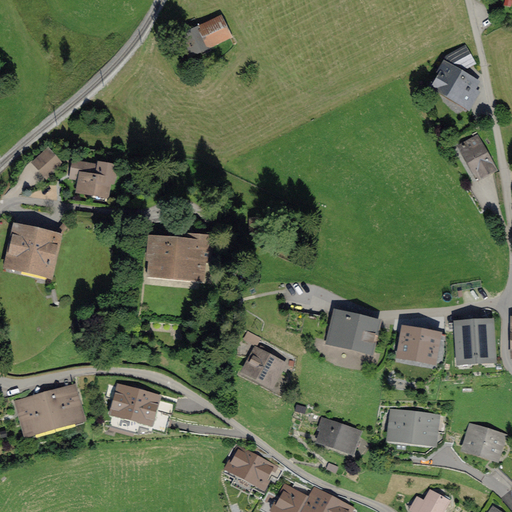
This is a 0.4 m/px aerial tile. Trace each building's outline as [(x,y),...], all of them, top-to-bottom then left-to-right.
[(487,0),(485,1),(493,15),(506,7),(501,0),(487,0)] [(219,18),(199,28),(208,45),(228,35),(219,18)] [(190,54),(208,45),(199,28),(182,36),(190,54)] [(453,72),(457,75),(460,70),(472,63),(464,49),(448,58),(445,63),(455,69),(453,72)] [(474,95),(469,92),(473,84),(457,75),(453,72),(455,69),(445,63),(443,67),(446,69),(436,87),(450,95),(452,91),(465,98),(462,102),(469,105),(474,95)] [(465,159),(477,180),(493,170),(476,139),(462,147),(468,158),(465,159)] [(59,165),(47,152),(36,162),(48,176),(59,165)] [(79,190),(106,195),(109,181),(99,179),(100,174),(90,172),(91,167),(75,164),(73,174),(81,176),(79,190)] [(252,232),(265,232),(265,223),(252,223),(252,232)] [(10,265),(48,274),(56,240),(18,231),(10,265)] [(208,260),(209,241),(188,239),(188,245),(153,242),(151,272),(168,273),(168,277),(200,280),(201,259),(208,260)] [(370,351),(377,325),(336,316),(330,341),(370,351)] [(490,325),(445,328),(447,352),(460,351),(460,361),(492,359),(490,325)] [(248,331),(245,340),(259,345),(262,337),(248,331)] [(436,340),(405,334),(401,354),(432,360),(436,340)] [(270,353),(260,348),(258,352),(256,351),(246,370),(271,384),(281,364),(268,357),(270,353)] [(116,399),(114,408),(139,412),(140,406),(147,407),(149,395),(130,392),(132,384),(116,382),(113,398),(116,399)] [(23,413),(28,432),(79,418),(74,399),(77,398),(75,390),(18,406),(20,414),(23,413)] [(431,442),(434,419),(395,415),(393,438),(431,442)] [(321,429),(324,431),(321,440),(355,452),(359,441),(355,440),(357,434),(323,422),(321,429)] [(501,438),(474,429),(467,449),(495,457),(501,438)] [(271,468),(240,451),(231,469),(262,485),(271,468)] [(311,505),(287,492),(277,510),(281,511),(316,511),(319,509),(311,505)] [(413,510),(417,511),(441,511),(448,501),(432,492),(426,504),(419,500),(413,510)] [(346,511),(347,511),(316,494),(311,505),(319,509),(316,511),(346,511)]
